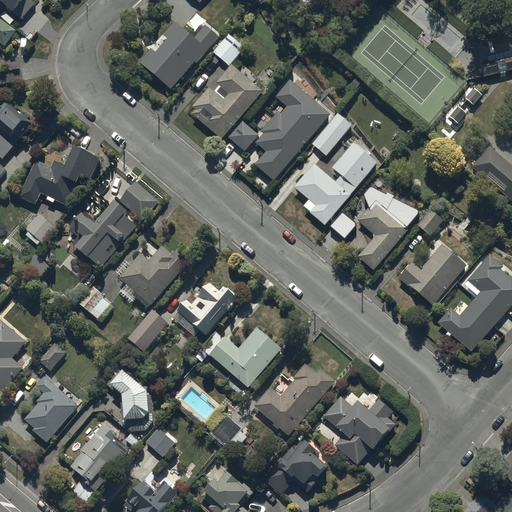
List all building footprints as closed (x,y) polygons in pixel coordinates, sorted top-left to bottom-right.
[(1,0),(4,2),(0,6),(0,14),(10,24),(18,15),(22,18),(37,2),(34,0),(1,0)] [(17,30),(0,17),(0,42),(5,46),(17,30)] [(151,49),(140,62),(171,89),(195,62),(197,63),(219,38),(205,26),(194,38),(175,22),(163,35),(168,39),(156,53),(151,49)] [(213,52),(229,66),(245,48),(229,34),(213,52)] [(222,140),(263,92),(232,65),(216,83),(229,94),(224,100),(209,87),(192,108),(195,111),(192,115),(222,140)] [(255,166),(274,182),(331,115),(290,80),(276,97),(278,99),(287,107),(281,114),(278,111),(261,132),(264,134),(256,143),(266,152),(255,166)] [(0,155),(4,159),(35,123),(9,101),(3,107),(0,104),(0,155)] [(338,114),(312,145),(327,156),(352,125),(338,114)] [(229,138),(245,152),(246,152),(260,136),(243,122),(229,138)] [(342,176),(356,188),(378,164),(354,143),(333,168),(342,176)] [(91,178),(100,157),(75,145),(66,164),(55,160),(52,167),(36,160),(20,196),(37,204),(42,193),(49,196),(47,200),(54,204),(56,199),(68,204),(82,174),(91,178)] [(511,165),(489,146),(471,166),(511,200),(511,165)] [(314,164),(294,188),(309,201),(316,206),(311,213),(310,213),(325,226),(351,196),(350,195),(336,183),(314,164)] [(350,195),(356,188),(342,176),(336,183),(350,195)] [(97,221),(85,211),(70,229),(77,235),(80,232),(84,234),(75,245),(93,260),(90,263),(96,268),(99,265),(102,267),(138,223),(127,214),(131,210),(144,221),(162,200),(137,179),(119,201),(116,199),(97,221)] [(358,258),(374,271),(409,230),(407,229),(418,216),(418,215),(418,214),(418,213),(418,212),(417,211),(393,199),(395,197),(388,193),(387,195),(373,188),(372,188),(371,188),(370,189),(365,194),(365,195),(365,196),(365,197),(370,208),(358,221),(374,235),(374,239),(358,258)] [(311,213),(316,206),(309,201),(304,207),(311,213)] [(432,211),(418,226),(431,237),(444,222),(432,211)] [(56,227),(39,213),(27,228),(29,229),(25,234),(38,244),(40,241),(42,243),(56,227)] [(343,213),(331,227),(345,240),(356,227),(356,224),(343,213)] [(150,260),(141,252),(120,277),(135,291),(133,294),(148,307),(191,258),(178,247),(174,252),(172,251),(171,253),(162,245),(157,251),(150,245),(146,250),(153,256),(150,260)] [(410,286),(433,306),(467,266),(442,245),(421,270),(413,263),(399,279),(409,287),(410,286)] [(51,266),(35,253),(25,264),(41,277),(51,266)] [(438,323),(473,353),(494,327),(507,313),(511,306),(511,276),(511,278),(501,270),(503,267),(490,256),(468,282),(481,293),(460,317),(450,309),(438,323)] [(178,309),(180,311),(174,318),(195,336),(201,329),(206,334),(239,297),(225,284),(220,290),(209,281),(198,294),(196,292),(188,300),(187,299),(178,309)] [(105,295),(92,286),(79,303),(99,318),(111,303),(103,297),(105,295)] [(168,323),(153,310),(129,338),(144,351),(168,323)] [(0,394),(23,367),(12,357),(25,341),(1,321),(0,321),(0,394)] [(239,348),(226,337),(224,339),(216,331),(201,348),(210,356),(211,354),(248,387),(281,348),(257,327),(239,348)] [(56,345),(40,363),(52,373),(68,355),(56,345)] [(111,387),(114,385),(123,393),(125,431),(146,430),(154,421),(152,388),(120,360),(102,379),(111,387)] [(255,408),(290,437),(336,383),(321,370),(317,375),(306,365),(294,379),(296,381),(281,397),(271,388),(255,408)] [(81,406),(46,376),(36,387),(44,394),(37,402),(39,404),(26,420),(36,429),(34,431),(49,443),(81,406)] [(341,398),(324,418),(337,429),(345,435),(335,446),(358,466),(368,454),(372,450),(374,452),(392,431),(396,426),(389,419),(394,413),(379,400),(369,412),(359,403),(354,409),(341,398)] [(243,428),(227,415),(212,435),(227,447),(243,428)] [(84,453),(71,468),(82,476),(80,479),(82,481),(96,493),(129,453),(117,443),(120,439),(104,425),(82,451),(84,453)] [(159,429),(147,443),(163,458),(176,444),(159,429)] [(131,435),(126,441),(137,450),(142,443),(131,435)] [(277,466),(264,480),(282,496),(294,482),(308,493),(317,483),(315,481),(317,478),(327,468),(314,456),(317,452),(304,441),(295,451),(293,448),(277,466)] [(511,453),(498,470),(511,482),(511,453)] [(205,493),(202,497),(212,506),(209,509),(212,511),(248,511),(243,507),(255,493),(245,485),(244,486),(240,483),(229,474),(219,484),(216,481),(205,493)] [(96,493),(82,481),(72,493),(86,505),(96,493)] [(134,511),(164,511),(179,495),(166,484),(158,494),(145,482),(127,503),(136,510),(134,511)] [(494,511),(498,508),(481,494),(465,511),(494,511)]
